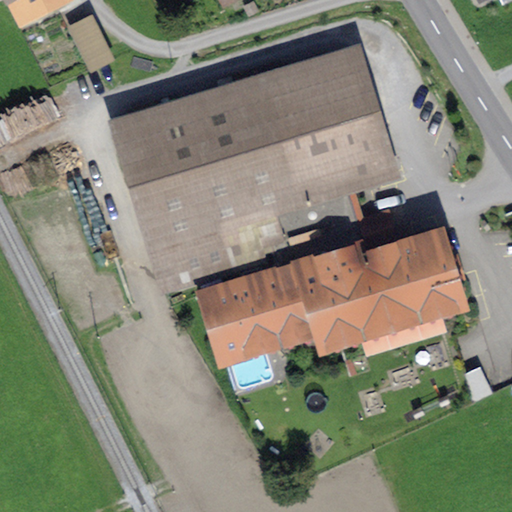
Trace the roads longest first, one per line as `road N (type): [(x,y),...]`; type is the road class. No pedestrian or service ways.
road 1 (unknown): [(83,109),(218,65),(363,41),(391,74),(420,162),(440,190),(477,195),(511,177)]
road 2 (secondary): [(418,0),(511,149)]
